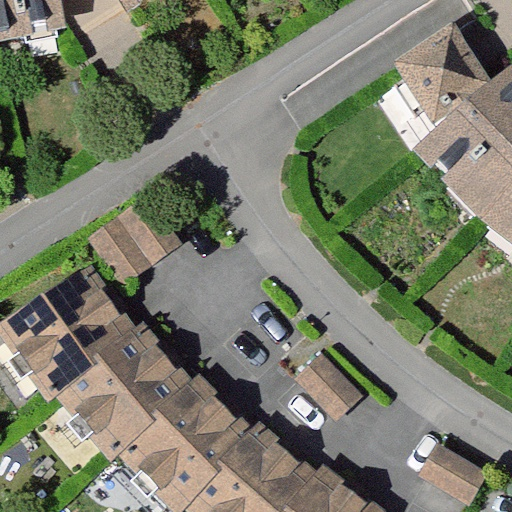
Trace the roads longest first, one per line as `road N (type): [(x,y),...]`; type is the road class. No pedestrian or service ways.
road 1 (residential): [(511,456),(486,445),(298,282),(189,136)]
road 2 (residential): [(189,136),(390,0)]
road 3 (residential): [(0,260),(189,136)]
